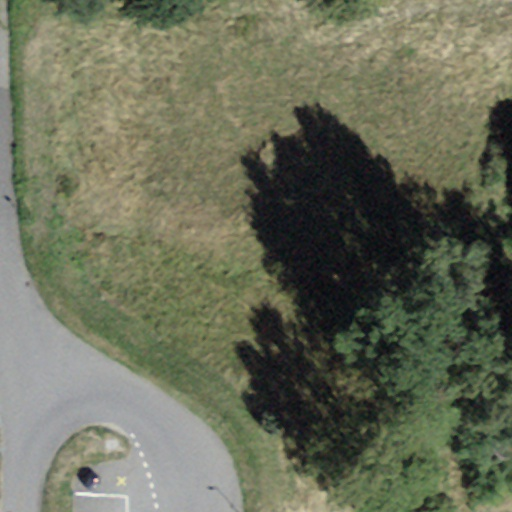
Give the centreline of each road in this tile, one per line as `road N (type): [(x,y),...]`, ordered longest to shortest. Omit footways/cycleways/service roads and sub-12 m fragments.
road 1 (unclassified): [(191,511),(182,461),(150,416),(88,390),(51,397)]
road 2 (unclassified): [(51,397),(0,278)]
road 3 (unclassified): [(51,397),(29,428),(17,511)]
